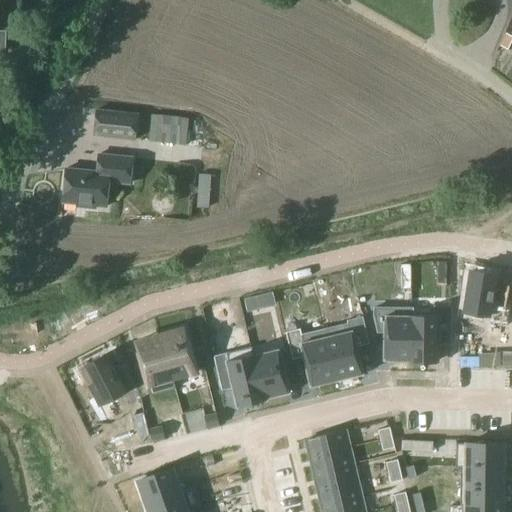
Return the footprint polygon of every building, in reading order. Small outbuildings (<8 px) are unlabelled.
[(0,0),(0,53),(4,49),(5,48),(6,39),(13,39),(14,0),(0,0)] [(507,50),(511,39),(511,37),(505,34),(499,47),(507,50)] [(133,141),(136,115),(96,111),(93,137),(133,141)] [(140,142),(171,146),(175,119),(144,114),(140,142)] [(129,185),(132,159),(98,156),(96,173),(65,170),(61,203),(62,204),(63,202),(76,203),(76,207),(94,209),(94,207),(105,208),(108,183),(129,185)] [(211,199),(209,173),(190,174),(192,200),(211,199)] [(470,272),(463,318),(485,322),(507,325),(510,304),(490,301),(494,275),(470,272)] [(271,292),(260,294),(263,306),(274,303),(271,292)] [(409,360),(409,362),(435,362),(436,333),(450,333),(450,307),(434,307),(433,313),(412,312),(411,312),(410,360),(409,360)] [(373,308),(373,315),(377,332),(386,332),(385,360),(409,360),(410,360),(411,312),(412,312),(412,308),(373,308)] [(347,323),(324,328),(326,338),(336,380),(360,374),(354,347),(368,343),(362,317),(346,320),(347,323)] [(299,329),(285,332),(292,359),(305,356),(312,386),(336,380),(326,338),(324,328),(320,329),(301,334),(299,329)] [(171,333),(159,336),(171,380),(172,379),(195,373),(184,331),(172,335),(171,333)] [(148,341),(136,345),(150,396),(175,388),(172,379),(171,380),(159,336),(147,339),(148,341)] [(251,347),(226,353),(238,406),(262,400),(263,400),(263,398),(262,399),(252,357),(253,356),(251,347)] [(253,356),(252,357),(262,399),(263,398),(286,393),(277,351),(253,356)] [(106,355),(79,369),(88,385),(89,384),(100,404),(125,391),(135,386),(126,360),(112,367),(106,355)] [(215,414),(204,416),(207,428),(218,425),(215,414)] [(161,427),(150,429),(152,441),(164,438),(161,427)] [(389,427),(377,430),(380,440),(391,438),(389,427)] [(344,430),(305,440),(310,457),(349,448),(344,430)] [(391,438),(380,440),(382,451),(394,448),(391,438)] [(455,444),(455,467),(460,467),(460,466),(503,467),(503,444),(455,444)] [(349,448),(310,457),(314,473),(352,464),(349,448)] [(397,460),(385,463),(388,473),(399,470),(397,460)] [(352,464),(314,473),(314,474),(317,490),(356,480),(352,464)] [(413,465),(405,467),(408,479),(416,477),(413,465)] [(460,467),(460,486),(503,486),(503,467),(460,466),(460,467)] [(172,468),(136,481),(144,503),(180,491),(172,468)] [(399,470),(388,473),(390,483),(402,480),(399,470)] [(356,480),(317,490),(321,506),(360,497),(356,481),(356,480)] [(459,505),(459,506),(464,506),(464,505),(502,505),(503,486),(460,486),(459,505)] [(180,491),(144,503),(144,504),(146,511),(187,511),(180,491)] [(405,492),(393,495),(396,505),(407,502),(405,492)] [(420,492),(411,494),(414,506),(423,504),(420,492)] [(360,497),(321,506),(322,511),(363,511),(360,497)] [(409,511),(407,502),(396,505),(397,511),(409,511)]
